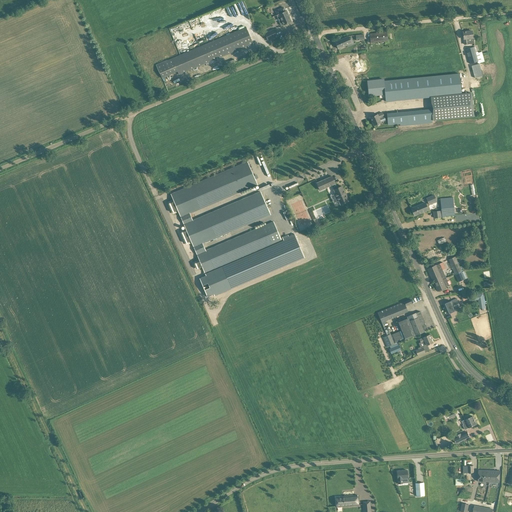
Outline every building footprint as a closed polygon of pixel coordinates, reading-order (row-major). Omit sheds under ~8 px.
[(284,7),(276,11),(277,15),(281,25),(283,24),(283,25),(285,24),(286,25),(289,23),(289,22),(291,21),(286,11),(285,11),(284,7)] [(179,75),(208,62),(253,43),(246,27),(202,46),(156,65),(161,78),(178,72),(179,75)] [(274,29),(264,33),(268,40),(277,36),(274,29)] [(473,38),(472,36),(472,31),(463,32),(464,39),(464,44),(474,43),(473,38)] [(388,41),(388,37),(387,32),(370,34),(371,43),(388,41)] [(351,37),(349,38),(348,36),(335,42),(338,49),(351,43),(354,42),(351,37)] [(485,63),(484,61),(482,52),(478,53),(476,46),(466,49),(470,64),(478,61),(478,63),(480,62),(481,64),(485,63)] [(471,93),(461,94),(459,74),(384,81),(384,79),(367,81),(369,96),(385,94),(386,101),(430,97),(432,109),(387,114),(388,125),(433,120),(474,117),(471,93)] [(374,125),(378,123),(381,122),(379,119),(384,117),(383,113),(378,115),(375,116),(371,117),(374,125)] [(173,199),(167,202),(173,214),(178,212),(186,228),(180,231),(186,245),(192,243),(199,260),(193,262),(197,269),(202,267),(204,272),(281,240),(273,222),(205,251),(202,244),(270,215),(260,192),(192,221),(189,214),(253,186),(257,184),(247,162),(243,164),(171,194),(173,199)] [(340,205),(344,203),(349,201),(342,186),(337,188),(335,184),(335,183),(332,176),(317,183),(320,190),(332,185),(334,190),(340,205)] [(435,202),(433,196),(426,199),(428,205),(435,202)] [(453,197),(440,199),(442,217),(455,215),(454,206),(453,206),(453,197)] [(414,215),(419,214),(428,210),(425,203),(411,209),(414,215)] [(206,276),(200,278),(207,297),(214,294),(215,296),(305,258),(294,234),(288,236),(286,236),(287,237),(281,240),(204,272),(206,276)] [(462,271),(460,267),(455,257),(449,259),(455,274),(462,271)] [(445,276),(444,275),(443,271),(442,271),(439,264),(428,269),(434,283),(446,278),(445,276)] [(467,278),(464,271),(462,272),(462,271),(455,274),(458,282),(465,279),(467,278)] [(438,291),(442,289),(449,286),(446,278),(434,283),(438,291)] [(479,300),(479,308),(485,308),(484,293),(475,294),(476,300),(479,300)] [(448,314),(452,312),(455,311),(454,307),(459,305),(457,298),(444,304),(448,314)] [(381,322),(403,313),(408,312),(404,302),(378,312),(381,322)] [(420,333),(423,332),(428,330),(420,311),(412,314),(397,321),(404,339),(420,333)] [(390,334),(383,337),(387,347),(394,343),(390,334)] [(415,357),(425,352),(423,346),(433,343),(429,335),(423,337),(419,339),(420,342),(419,342),(421,346),(418,347),(419,349),(415,350),(416,351),(413,352),(415,357)] [(398,345),(389,349),(391,354),(401,350),(398,342),(397,342),(397,344),(398,345)] [(469,428),(477,425),(473,416),(465,419),(465,420),(462,421),(464,424),(463,425),(465,430),(469,428)] [(468,432),(462,434),(461,433),(456,434),(457,436),(454,437),(456,442),(470,437),(468,432)] [(407,470),(397,471),(398,484),(402,483),(402,478),(408,478),(407,470)] [(478,481),(489,482),(489,470),(479,470),(478,481)] [(489,470),(489,482),(500,482),(500,471),(489,470)] [(423,483),(415,483),(416,496),(424,495),(423,483)] [(402,486),(403,495),(415,495),(415,485),(402,486)] [(357,496),(353,496),(353,495),(344,496),(344,497),(336,498),(336,508),(358,506),(357,496)] [(461,511),(465,511),(467,511),(470,505),(463,503),(461,511)]
